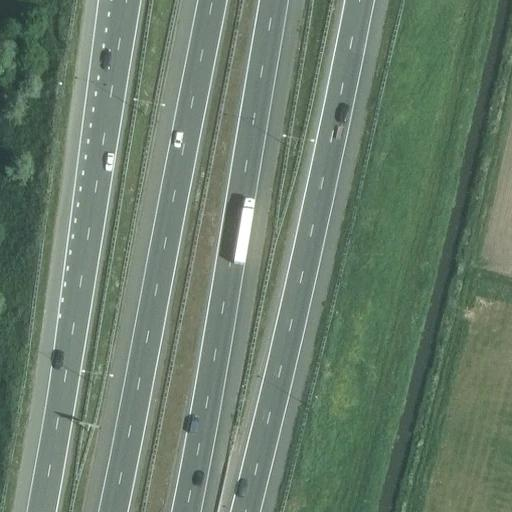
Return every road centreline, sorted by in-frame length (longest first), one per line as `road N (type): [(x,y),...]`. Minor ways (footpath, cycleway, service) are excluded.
road 1 (motorway): [(243,511),(357,0)]
road 2 (motorway): [(212,0),(114,511)]
road 3 (motorway): [(125,0),(36,511)]
road 4 (motorway): [(186,511),(274,0)]
